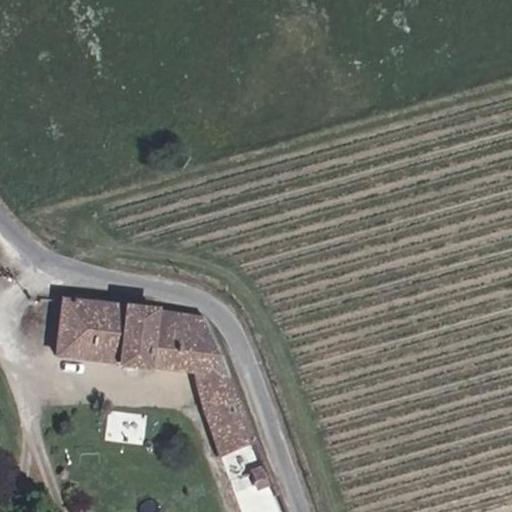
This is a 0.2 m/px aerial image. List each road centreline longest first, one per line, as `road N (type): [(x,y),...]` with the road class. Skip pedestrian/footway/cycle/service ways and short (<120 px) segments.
road 1 (unclassified): [(306,511),(232,315),(205,296),(59,266),(13,238),(0,218)]
road 2 (track): [(75,511),(52,460),(6,297)]
